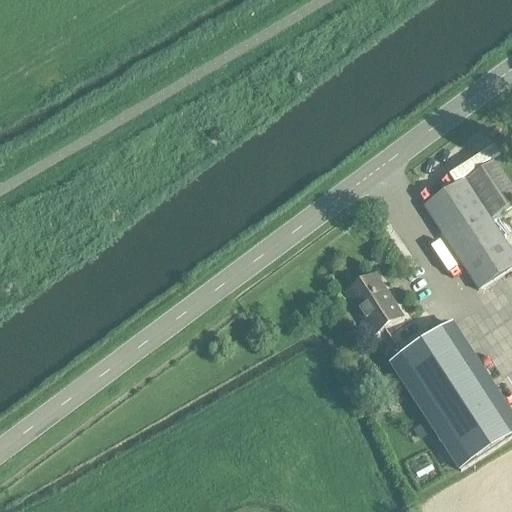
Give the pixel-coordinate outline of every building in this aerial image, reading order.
[(511,207),(511,188),(495,163),(467,180),(493,220),(511,207)] [(511,271),(511,254),(465,182),(424,208),(479,292),(511,271)] [(375,278),(346,296),(374,338),(402,319),(392,304),(392,303),(386,294),(386,295),(375,278)] [(511,417),(452,325),(391,365),(461,472),(511,439),(511,417)] [(377,405),(367,409),(370,417),(380,413),(377,405)]
